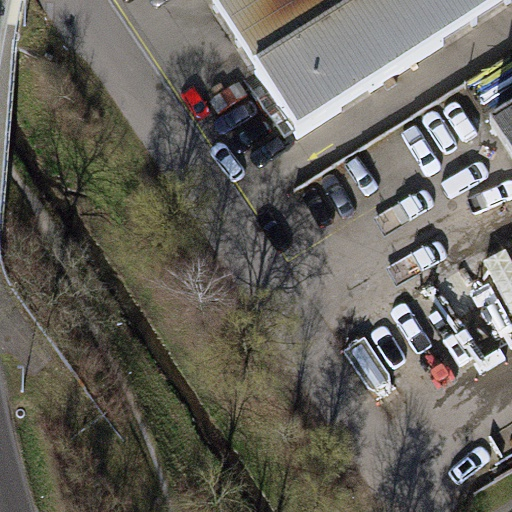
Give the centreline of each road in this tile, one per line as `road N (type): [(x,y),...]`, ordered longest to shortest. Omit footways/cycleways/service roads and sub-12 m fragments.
road 1 (residential): [(84,0),(412,511)]
road 2 (track): [(151,511),(0,319)]
road 3 (track): [(171,511),(126,399)]
